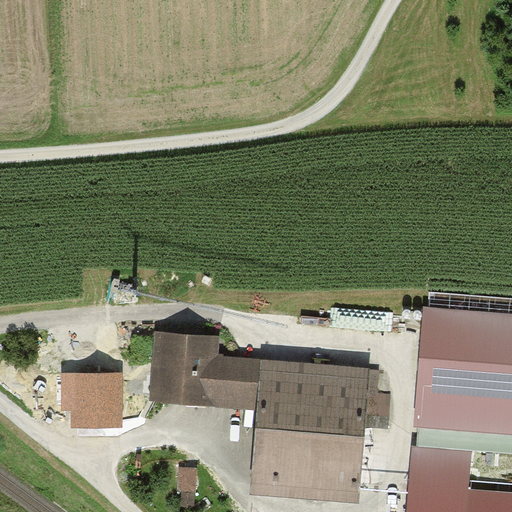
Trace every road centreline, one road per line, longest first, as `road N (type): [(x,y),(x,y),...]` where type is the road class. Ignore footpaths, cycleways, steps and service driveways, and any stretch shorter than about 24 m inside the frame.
road 1 (track): [(0,156),(268,132),(328,107),(393,0)]
road 2 (track): [(0,398),(139,511)]
